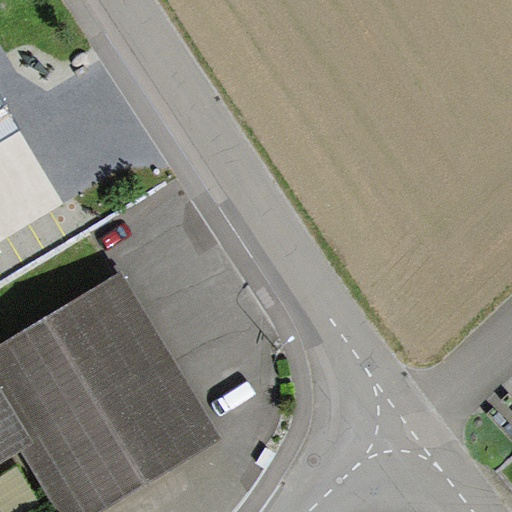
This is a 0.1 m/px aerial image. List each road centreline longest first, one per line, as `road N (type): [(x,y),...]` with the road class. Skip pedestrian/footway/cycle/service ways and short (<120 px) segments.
road 1 (residential): [(402,426),(120,0)]
road 2 (residential): [(511,325),(402,426)]
road 3 (residential): [(402,426),(309,511)]
